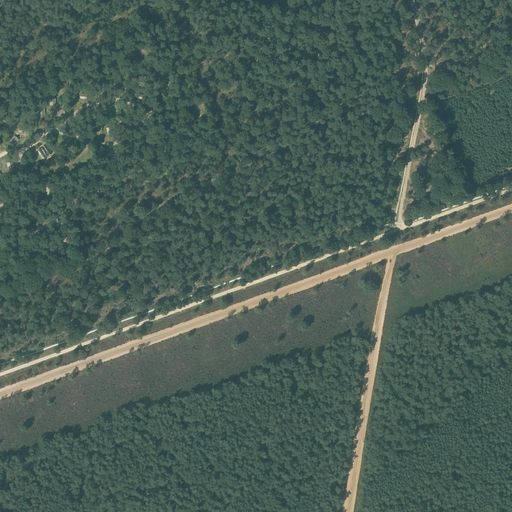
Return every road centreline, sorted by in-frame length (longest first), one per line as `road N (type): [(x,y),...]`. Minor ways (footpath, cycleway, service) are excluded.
road 1 (track): [(0,393),(511,208)]
road 2 (unknown): [(419,56),(334,96),(0,328)]
road 3 (track): [(0,374),(396,230)]
road 4 (track): [(390,252),(347,511)]
road 5 (track): [(396,230),(511,189)]
